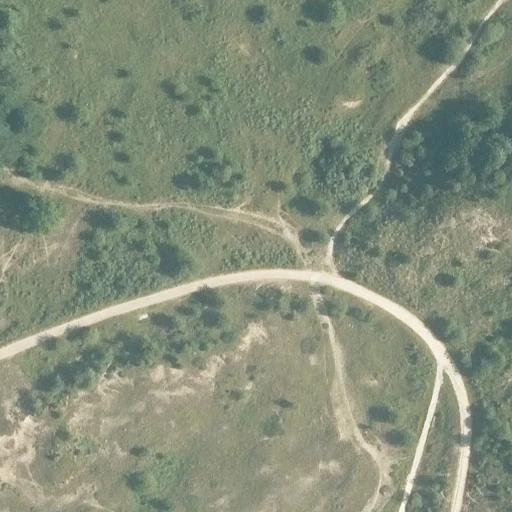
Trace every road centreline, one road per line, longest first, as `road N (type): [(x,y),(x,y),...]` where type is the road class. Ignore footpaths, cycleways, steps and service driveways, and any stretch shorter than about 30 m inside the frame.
road 1 (unknown): [(0,173),(116,208),(183,203),(277,223),(302,245),(312,277)]
road 2 (track): [(324,280),(266,273),(159,292),(0,353)]
road 3 (unknown): [(370,511),(380,466),(349,434),(337,350),(312,277)]
road 4 (track): [(455,511),(464,421),(445,361)]
road 5 (track): [(445,361),(418,327),(379,300),(324,280)]
